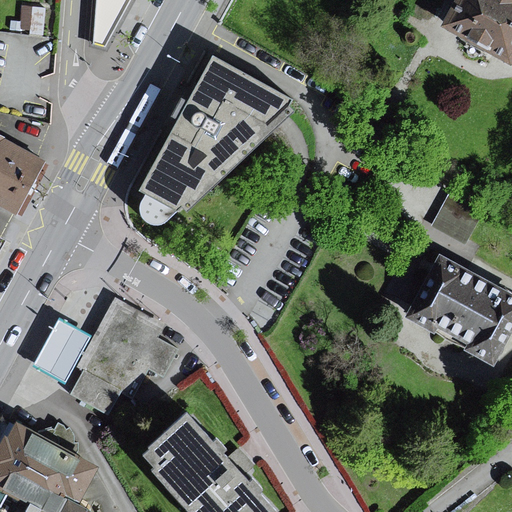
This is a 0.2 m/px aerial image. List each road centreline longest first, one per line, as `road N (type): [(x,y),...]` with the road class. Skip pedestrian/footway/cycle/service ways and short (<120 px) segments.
road 1 (residential): [(60,231),(215,321),(328,511)]
road 2 (tertiary): [(117,120),(187,0)]
road 3 (residential): [(79,0),(79,87),(117,120)]
road 4 (tertiary): [(0,342),(60,231)]
road 5 (tertiary): [(60,231),(117,120)]
